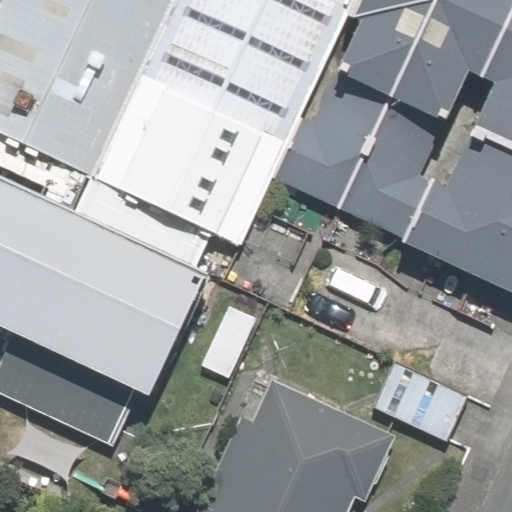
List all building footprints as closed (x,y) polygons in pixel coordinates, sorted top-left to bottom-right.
[(125,0),(0,0),(0,163),(44,183),(125,0)] [(297,0),(125,0),(44,183),(187,247),(215,183),(297,0)] [(465,0),(297,0),(215,183),(356,245),(465,0)] [(511,221),(511,11),(485,0),(465,0),(356,245),(477,300),(511,221)] [(194,285),(0,195),(0,348),(135,411),(194,285)] [(390,357),(364,409),(447,449),(472,398),(390,357)] [(367,511),(397,444),(254,383),(199,511),(367,511)]
